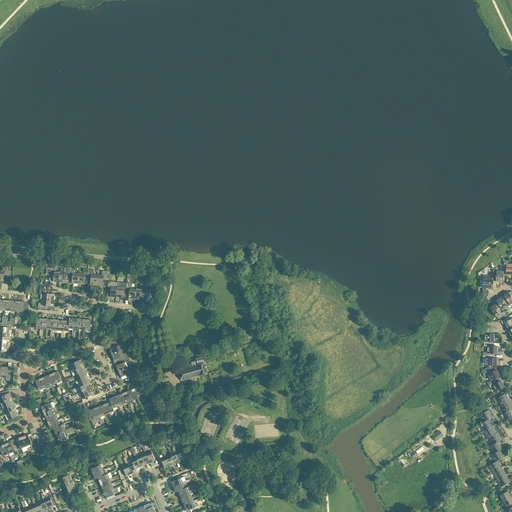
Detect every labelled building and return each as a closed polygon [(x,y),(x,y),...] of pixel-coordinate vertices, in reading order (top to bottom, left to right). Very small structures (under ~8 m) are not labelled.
[(511,274),(511,264),(507,264),(507,262),(504,262),(503,270),(506,270),(506,274),(511,274)] [(56,267),(51,266),(51,269),(48,269),(47,274),(50,274),(50,281),(53,281),(59,282),(60,272),(55,271),(56,267)] [(65,282),(66,276),(69,277),(69,268),(65,267),(64,272),(60,272),(59,282),(65,282)] [(77,283),(78,273),(74,273),(74,268),(69,268),(69,277),(72,277),(71,283),(77,283)] [(496,276),(496,281),(503,281),(503,271),(497,271),(497,268),(493,268),(493,276),(496,276)] [(84,284),(84,278),(87,278),(88,270),(83,269),(83,274),(78,273),(77,283),(84,284)] [(96,285),(97,275),(92,275),(93,270),(88,270),(87,278),(90,279),(90,285),(96,285)] [(102,286),(103,280),(106,280),(107,271),(102,271),(101,275),(97,275),(96,285),(102,286)] [(490,289),(493,290),(493,278),(490,278),(490,276),(483,276),(483,295),(489,295),(489,292),(486,292),(486,288),(490,288),(490,289)] [(116,297),(117,287),(112,286),(113,282),(108,281),(107,293),(110,293),(110,296),(116,297)] [(122,297),(125,297),(126,292),(127,283),(117,282),(117,287),(116,297),(122,297)] [(134,298),(135,289),(131,288),(131,283),(127,283),(126,292),(129,292),(128,298),(134,298)] [(135,289),(134,298),(144,299),(144,292),(147,293),(147,288),(145,288),(145,285),(140,284),(140,289),(135,289)] [(54,300),(54,294),(51,294),(51,290),(45,290),(39,289),(39,294),(44,295),(43,299),(54,300)] [(509,309),(511,307),(504,297),(502,298),(501,297),(496,300),(505,314),(502,309),(507,306),(509,309)] [(53,306),(54,300),(43,299),(43,304),(38,303),(38,308),(47,309),(47,306),(53,306)] [(505,314),(496,300),(496,301),(498,304),(496,305),(495,304),(490,307),(496,317),(501,313),(503,316),(505,314)] [(23,306),(24,302),(17,301),(17,311),(26,312),(26,306),(23,306)] [(41,329),(42,318),(36,318),(33,318),(32,321),(33,321),(33,328),(40,329),(41,329)] [(92,332),(93,323),(93,321),(91,320),(85,319),(84,330),(85,330),(90,330),(90,332),(92,332)] [(494,341),(494,334),(492,334),(492,328),(485,327),(481,330),(481,334),(484,334),(484,341),(494,341)] [(121,350),(119,346),(123,344),(121,339),(113,343),(112,341),(106,343),(109,350),(110,350),(111,354),(121,350)] [(487,346),(487,355),(492,355),(492,353),(497,353),(497,346),(494,346),(494,343),(484,343),(484,346),(487,346)] [(129,357),(127,352),(122,354),(121,350),(111,354),(114,360),(119,357),(120,360),(129,357)] [(498,365),(498,358),(493,358),(494,355),(483,355),(483,359),(486,359),(485,365),(498,365)] [(128,367),(126,363),(130,361),(129,357),(120,360),(121,363),(116,365),(118,371),(128,367)] [(175,370),(171,357),(161,360),(165,373),(175,370)] [(207,374),(205,369),(202,357),(196,358),(197,361),(191,362),(192,365),(178,369),(182,381),(207,374)] [(83,365),(81,359),(71,363),(74,369),(83,365)] [(85,371),(83,365),(74,369),(76,375),(85,371)] [(9,380),(10,371),(7,371),(8,367),(1,367),(0,377),(7,378),(6,380),(9,380)] [(136,374),(134,370),(130,371),(128,367),(118,371),(121,377),(126,375),(127,377),(136,374)] [(484,377),(488,375),(492,383),(497,380),(496,378),(500,376),(496,370),(494,371),(492,369),(491,369),(488,371),(483,374),(484,377)] [(61,381),(57,371),(52,373),(56,383),(61,381)] [(88,376),(85,371),(76,375),(78,380),(88,376)] [(56,383),(52,373),(46,376),(50,385),(56,383)] [(50,385),(46,376),(40,378),(44,388),(50,385)] [(90,382),(88,376),(78,380),(81,386),(78,387),(87,383),(90,382)] [(44,388),(40,378),(35,381),(36,384),(34,386),(36,391),(44,388)] [(504,387),(501,381),(498,382),(497,380),(492,383),(488,385),(490,388),(492,391),(494,389),(496,392),(494,393),(495,394),(501,391),(501,389),(504,387)] [(90,389),(87,383),(78,387),(80,393),(90,389)] [(149,393),(145,384),(134,388),(138,398),(139,397),(149,393)] [(190,384),(185,385),(184,390),(188,394),(193,392),(194,388),(190,384)] [(138,398),(134,388),(129,390),(133,400),(137,398),(138,398)] [(92,395),(90,389),(80,393),(83,399),(92,395)] [(133,400),(129,390),(124,393),(128,402),(129,402),(133,400)] [(0,397),(2,402),(11,398),(9,393),(5,395),(3,391),(0,392),(0,397)] [(501,405),(510,400),(506,393),(505,391),(500,394),(501,396),(499,397),(498,395),(491,400),(494,404),(496,403),(499,401),(501,405)] [(128,402),(124,393),(119,395),(123,404),(127,402),(128,402)] [(123,404),(119,395),(114,397),(118,406),(119,406),(123,404)] [(118,406),(114,397),(108,399),(110,402),(113,408),(117,407),(118,406)] [(14,404),(11,398),(2,402),(4,408),(14,404)] [(69,404),(67,398),(65,399),(68,408),(74,405),(73,402),(69,404)] [(505,412),(504,413),(511,408),(511,402),(510,400),(501,405),(505,412)] [(110,402),(105,404),(109,413),(110,413),(114,411),(113,408),(110,402)] [(53,408),(50,403),(41,407),(43,413),(53,408)] [(16,410),(14,404),(4,408),(7,414),(16,410)] [(109,413),(105,404),(100,406),(104,415),(108,414),(109,413)] [(104,415),(100,406),(95,408),(99,418),(100,417),(104,415)] [(55,414),(53,408),(43,413),(45,418),(55,414)] [(88,415),(92,424),(99,421),(98,418),(99,418),(95,408),(90,410),(91,414),(88,415)] [(506,416),(508,420),(511,417),(511,408),(504,413),(501,415),(503,418),(506,416)] [(15,417),(19,416),(16,410),(7,414),(9,419),(6,420),(8,423),(16,420),(15,417)] [(491,418),(493,421),(495,420),(493,416),(493,417),(488,410),(479,415),(483,422),(484,422),(488,420),(491,418)] [(57,420),(55,414),(45,418),(48,424),(57,420)] [(490,422),(493,421),(491,418),(488,420),(484,422),(483,422),(479,425),(483,432),(492,426),(490,422)] [(60,425),(57,420),(48,424),(50,429),(53,428),(60,425)] [(65,430),(62,424),(60,425),(53,428),(55,434),(65,430)] [(496,433),(494,429),(498,427),(499,429),(500,428),(501,428),(499,425),(496,426),(495,425),(492,426),(483,432),(487,439),(488,438),(496,433)] [(504,434),(500,428),(499,429),(498,427),(494,429),(496,433),(497,433),(500,437),(503,436),(504,438),(507,436),(505,433),(504,434)] [(69,438),(65,430),(55,434),(57,437),(56,438),(58,443),(69,438)] [(435,441),(442,435),(439,431),(433,436),(432,437),(435,441)] [(504,438),(503,436),(500,437),(497,433),(496,433),(488,438),(492,445),(503,438),(504,438)] [(31,449),(36,447),(33,440),(30,434),(27,435),(27,434),(21,437),(26,446),(30,445),(31,449)] [(13,441),(15,445),(19,454),(23,452),(21,448),(26,446),(21,437),(18,438),(17,438),(16,438),(16,439),(13,441)] [(503,449),(500,444),(503,442),(503,443),(505,442),(503,438),(492,445),(489,447),(493,454),(500,450),(503,449)] [(19,454),(15,445),(12,446),(10,442),(4,444),(8,453),(10,456),(14,455),(14,456),(19,454)] [(8,453),(4,444),(0,445),(0,449),(1,452),(0,452),(0,457),(2,461),(6,459),(4,455),(8,453)] [(186,458),(186,457),(182,448),(180,449),(180,448),(179,448),(180,450),(176,452),(175,452),(179,462),(184,460),(184,458),(186,458)] [(155,461),(150,449),(150,451),(147,453),(146,453),(150,463),(155,461)] [(491,455),(495,462),(503,458),(504,457),(500,450),(493,454),(491,455)] [(175,452),(174,453),(170,454),(174,464),(179,462),(175,452)] [(146,453),(145,454),(141,455),(145,465),(150,463),(146,453)] [(170,454),(166,456),(165,456),(169,466),(174,464),(170,454)] [(141,455),(137,457),(136,457),(140,467),(145,465),(141,455)] [(165,456),(164,457),(160,458),(160,456),(159,457),(164,468),(169,466),(165,456)] [(136,457),(135,458),(131,460),(130,457),(130,458),(132,462),(135,469),(140,467),(136,457)] [(503,458),(495,462),(488,466),(493,473),(502,468),(499,463),(502,462),(505,461),(503,458)] [(132,462),(128,464),(127,464),(131,474),(136,472),(135,469),(132,462)] [(102,470),(100,465),(102,464),(90,469),(92,474),(102,470)] [(127,464),(126,465),(122,467),(121,464),(121,465),(126,476),(131,474),(127,464)] [(493,473),(497,480),(506,475),(502,468),(493,473)] [(104,475),(102,470),(92,474),(95,479),(97,478),(107,474),(109,473),(104,475)] [(109,479),(107,474),(97,478),(99,483),(109,479)] [(71,480),(69,475),(57,479),(57,480),(59,479),(62,484),(71,480)] [(497,480),(501,487),(511,480),(511,476),(511,477),(511,478),(508,479),(506,475),(497,480)] [(182,483),(182,482),(180,478),(182,477),(171,482),(173,487),(182,483)] [(111,484),(109,479),(99,483),(101,488),(111,484)] [(73,485),(71,480),(62,484),(64,489),(73,485)] [(184,488),(183,484),(182,483),(173,487),(175,492),(178,491),(187,487),(189,486),(184,488)] [(113,489),(111,484),(101,488),(104,493),(113,489)] [(75,490),(73,485),(64,489),(66,494),(75,490)] [(189,491),(187,487),(178,491),(180,496),(189,492),(189,491)] [(115,494),(113,489),(104,493),(106,498),(115,494),(118,493),(117,493),(115,494)] [(77,495),(75,490),(66,494),(68,499),(66,499),(66,500),(77,495)] [(500,495),(503,501),(511,496),(508,491),(507,490),(501,493),(502,494),(500,495)] [(191,497),(190,493),(189,492),(180,496),(182,501),(191,497)] [(50,498),(49,496),(48,496),(49,498),(45,499),(44,500),(48,509),(54,507),(53,506),(50,498)] [(507,506),(508,507),(511,505),(511,497),(511,496),(503,501),(507,506)] [(194,502),(193,501),(191,497),(182,501),(184,506),(194,502)] [(48,509),(44,500),(43,500),(39,502),(43,511),(48,509)] [(39,502),(35,504),(34,504),(37,511),(42,511),(43,511),(39,502)] [(196,507),(194,503),(194,502),(184,506),(186,511),(198,506),(196,507)] [(151,503),(146,505),(149,511),(155,511),(154,509),(151,503)]
